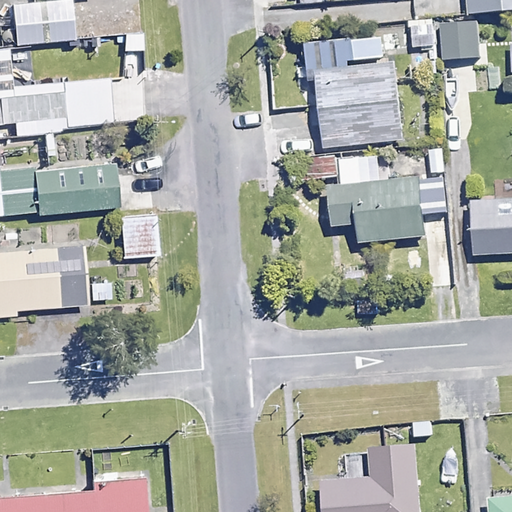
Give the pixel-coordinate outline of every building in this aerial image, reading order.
[(59,0),(37,0),(6,3),(10,43),(63,38),(59,0)] [(138,35),(134,0),(91,0),(77,1),(80,40),(138,35)] [(511,0),(472,0),(474,19),(511,15),(511,0)] [(481,63),(478,28),(441,32),(444,66),(481,63)] [(404,144),(398,69),(320,75),(326,150),(404,144)] [(0,126),(44,123),(42,92),(0,95),(0,126)] [(0,222),(112,212),(107,163),(0,172),(0,222)] [(427,238),(422,186),(332,193),(335,228),(359,226),(361,243),(427,238)] [(511,257),(511,201),(472,204),(475,259),(511,257)] [(156,215),(121,217),(123,260),(158,259),(156,215)] [(55,244),(0,248),(0,320),(61,316),(55,244)] [(420,511),(416,444),(371,447),(373,477),(322,480),(323,511),(420,511)] [(137,511),(134,474),(0,485),(0,511),(137,511)] [(511,511),(511,494),(491,496),(492,511),(511,511)]
